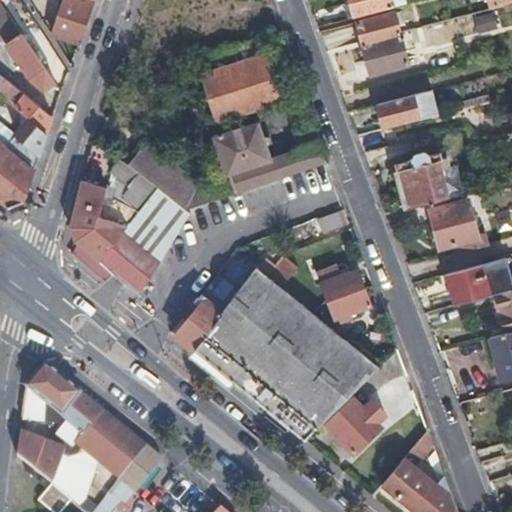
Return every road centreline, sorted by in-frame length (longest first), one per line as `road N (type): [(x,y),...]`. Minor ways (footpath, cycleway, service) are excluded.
road 1 (residential): [(290,0),(479,511)]
road 2 (primary): [(338,511),(30,259)]
road 3 (primary): [(20,302),(287,511)]
road 4 (residential): [(112,0),(30,259)]
road 5 (residential): [(0,456),(20,302)]
